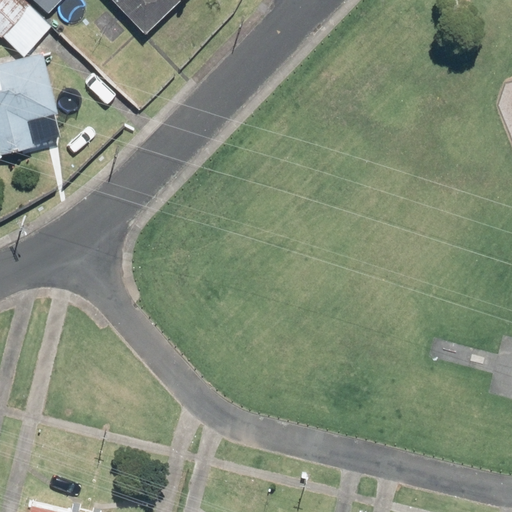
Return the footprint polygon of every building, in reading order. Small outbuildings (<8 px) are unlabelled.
[(0,0),(0,34),(21,54),(49,25),(22,0),(0,0)] [(33,0),(46,12),(57,0),(33,0)] [(111,0),(119,8),(142,33),(176,0),(111,0)] [(40,52),(0,62),(0,152),(32,144),(26,120),(56,112),(40,52)] [(82,511),(31,500),(28,511),(82,511)]
